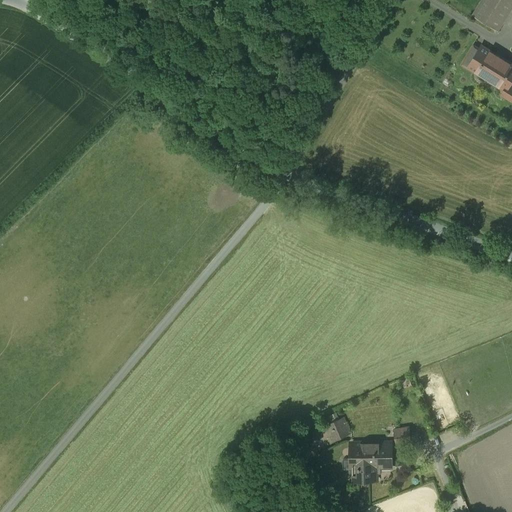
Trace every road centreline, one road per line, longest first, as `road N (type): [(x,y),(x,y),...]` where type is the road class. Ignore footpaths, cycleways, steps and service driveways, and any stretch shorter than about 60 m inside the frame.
road 1 (residential): [(5,511),(287,177)]
road 2 (residential): [(287,177),(28,5)]
road 3 (residential): [(511,257),(287,177)]
road 4 (unclassified): [(389,0),(293,150),(287,177)]
